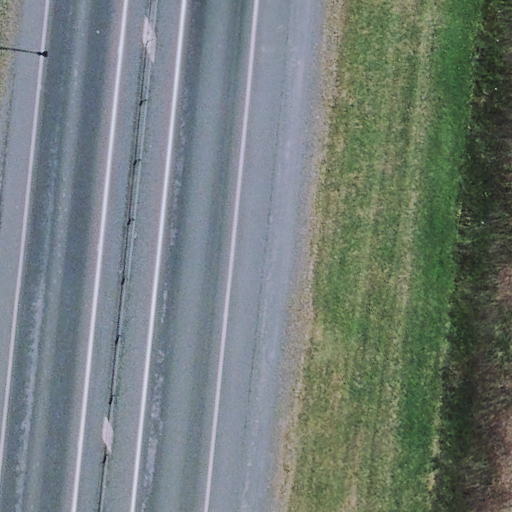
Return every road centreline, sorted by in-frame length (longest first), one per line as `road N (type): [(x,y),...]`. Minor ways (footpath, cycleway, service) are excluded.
road 1 (primary): [(244,0),(185,511)]
road 2 (primary): [(35,511),(88,0)]
